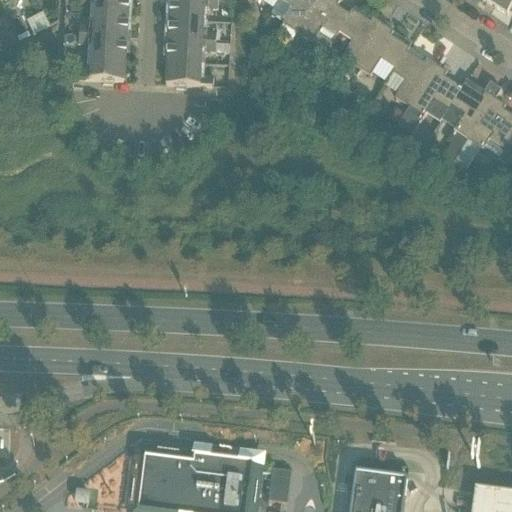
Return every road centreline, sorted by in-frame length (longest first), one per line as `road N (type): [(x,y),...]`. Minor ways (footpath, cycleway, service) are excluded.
road 1 (primary): [(0,366),(166,371),(511,406)]
road 2 (primary): [(511,352),(0,320)]
road 3 (residential): [(155,0),(148,128)]
